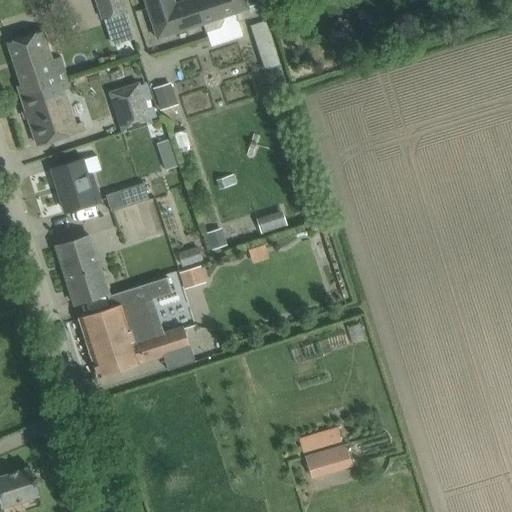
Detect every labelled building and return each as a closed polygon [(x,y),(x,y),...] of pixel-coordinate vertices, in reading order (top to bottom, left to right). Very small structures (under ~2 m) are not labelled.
[(91,0),(76,0),(83,28),(97,25),(91,0)] [(126,12),(121,0),(96,0),(103,20),(126,12)] [(143,0),(157,39),(202,24),(205,32),(219,27),(223,19),(222,17),(234,13),(237,22),(250,17),(244,0),(186,0),(174,4),(173,0),(143,0)] [(265,21),(250,26),(265,69),(279,64),(265,21)] [(18,86),(21,96),(67,81),(60,58),(51,61),(41,32),(8,43),(21,85),(18,86)] [(67,81),(21,96),(37,144),(83,129),(80,122),(75,124),(64,90),(69,88),(67,81)] [(139,82),(109,93),(122,131),(152,121),(139,82)] [(152,87),(157,109),(174,105),(169,83),(152,87)] [(52,169),(65,211),(99,201),(91,174),(85,176),(80,160),(52,169)] [(148,200),(144,185),(105,196),(110,211),(148,200)] [(255,218),(260,234),(286,226),(281,210),(255,218)] [(218,227),(202,233),(208,250),(224,244),(218,227)] [(56,247),(74,304),(108,293),(90,236),(56,247)] [(250,263),(265,257),(261,246),(246,252),(250,263)] [(195,250),(175,257),(179,266),(198,260),(195,250)] [(200,267),(179,270),(181,289),(202,286),(200,267)] [(78,317),(97,377),(189,347),(183,327),(156,336),(144,300),(171,292),(166,277),(107,296),(111,307),(78,317)] [(316,444),(333,440),(331,430),(313,435),(316,444)] [(305,457),(311,476),(351,464),(345,445),(305,457)] [(0,507),(39,494),(29,467),(0,477),(0,507)]
